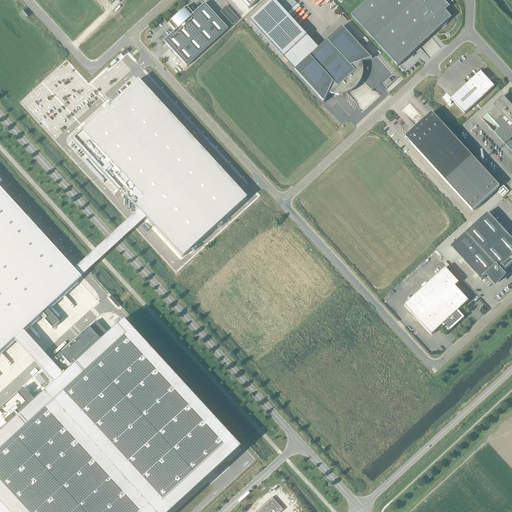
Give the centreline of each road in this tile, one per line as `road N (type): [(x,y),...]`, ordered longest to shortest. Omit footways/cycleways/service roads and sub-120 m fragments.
road 1 (unknown): [(192,0),(154,36),(158,50),(71,129),(72,147),(180,258),(243,206),(261,176)]
road 2 (tertiary): [(299,442),(0,115)]
road 3 (unclassified): [(469,32),(284,201)]
road 4 (unclassified): [(435,368),(284,201)]
road 5 (unclassified): [(284,201),(132,37)]
road 6 (tertiary): [(360,508),(511,369)]
road 7 (unclassified): [(132,37),(91,71),(25,0)]
road 8 (unknown): [(391,104),(377,88),(372,59),(338,21),(314,39)]
